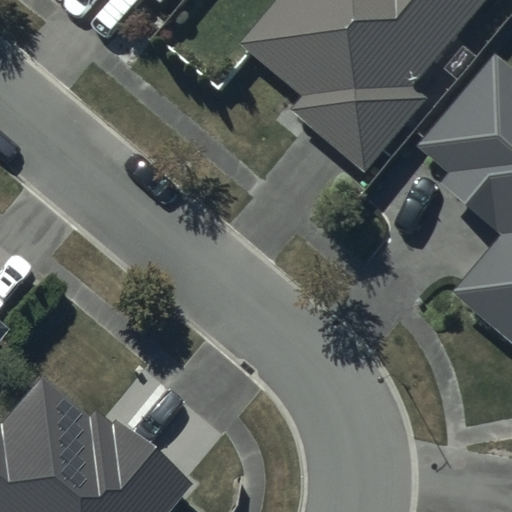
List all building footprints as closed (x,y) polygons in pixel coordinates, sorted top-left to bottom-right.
[(151,0),(165,12),(175,0),(151,0)] [(284,0),(243,50),(304,101),(292,115),(368,178),(432,101),(421,92),(497,0),(284,0)] [(511,242),(464,299),(511,339),(511,64),(503,57),(423,152),(457,181),(450,189),(511,240),(511,242)] [(0,351),(9,341),(0,333),(0,351)] [(173,511),(191,492),(118,431),(113,437),(94,421),(88,428),(39,388),(0,434),(0,511),(173,511)]
